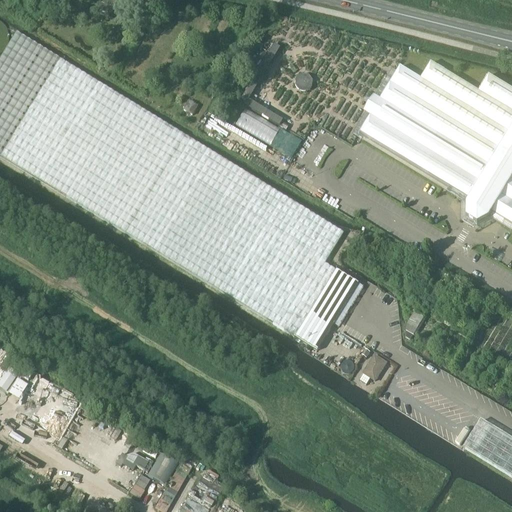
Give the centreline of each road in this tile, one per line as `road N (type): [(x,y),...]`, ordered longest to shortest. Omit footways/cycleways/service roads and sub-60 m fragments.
road 1 (track): [(0,418),(153,511)]
road 2 (primary): [(511,41),(345,0)]
